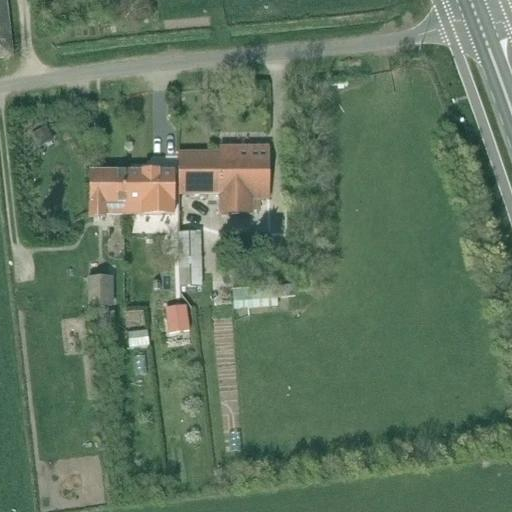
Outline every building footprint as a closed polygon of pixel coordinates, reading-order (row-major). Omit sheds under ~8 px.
[(0,1),(0,60),(12,59),(4,1),(0,1)] [(55,141),(47,128),(32,136),(39,150),(55,141)] [(179,171),(179,194),(218,194),(218,217),(252,216),(252,210),(260,210),(260,201),(270,201),(270,149),(235,149),(235,153),(179,154),(179,171)] [(177,171),(124,172),(124,216),(144,216),(178,217),(179,194),(179,171),(177,171)] [(124,216),(124,172),(92,172),(93,218),(107,218),(107,216),(124,216)] [(178,278),(178,279),(178,288),(181,288),(198,288),(198,279),(198,234),(178,234),(178,278)] [(150,254),(150,300),(174,300),(174,254),(150,254)] [(110,324),(109,308),(113,308),(113,279),(87,279),(87,308),(92,308),(93,324),(110,324)] [(294,287),(232,292),(234,313),(277,309),(277,300),(295,299),(294,287)] [(186,312),(167,315),(169,335),(189,332),(186,312)]
